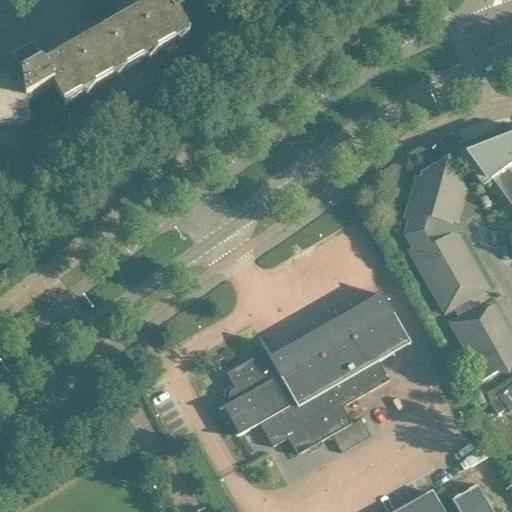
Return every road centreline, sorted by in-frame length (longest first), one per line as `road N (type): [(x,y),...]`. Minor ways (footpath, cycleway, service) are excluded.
road 1 (secondary): [(507,9),(390,59),(324,101),(0,357)]
road 2 (secondary): [(0,385),(354,140),(472,75),(511,63)]
